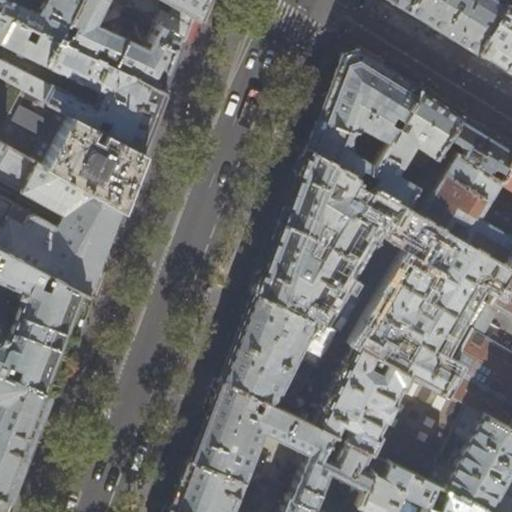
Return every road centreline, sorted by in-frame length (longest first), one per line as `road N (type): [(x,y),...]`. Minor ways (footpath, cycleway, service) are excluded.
road 1 (primary): [(93,511),(286,0)]
road 2 (residential): [(511,111),(336,0)]
